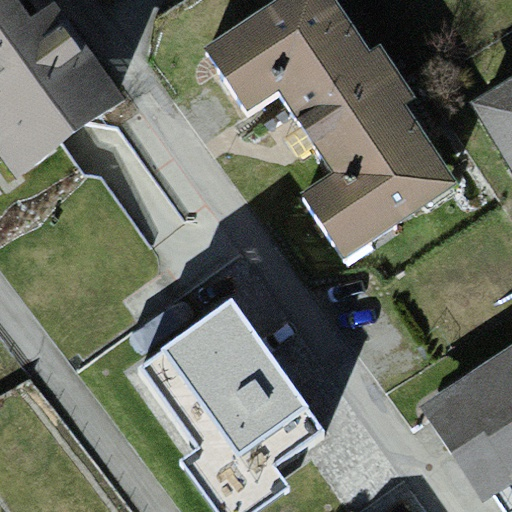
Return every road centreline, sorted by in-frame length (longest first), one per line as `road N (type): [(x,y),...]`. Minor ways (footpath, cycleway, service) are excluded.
road 1 (residential): [(477,511),(82,0)]
road 2 (residential): [(157,511),(0,305)]
